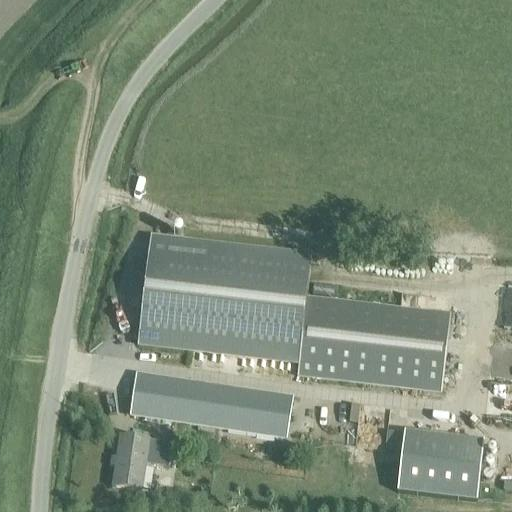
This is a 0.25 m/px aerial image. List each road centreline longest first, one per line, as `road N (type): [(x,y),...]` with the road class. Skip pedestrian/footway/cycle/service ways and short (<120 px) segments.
road 1 (track): [(83,74),(91,95),(75,160),(84,200),(97,195),(190,223),(328,240),(336,275),(474,291),(466,410),(55,356)]
road 2 (unclassified): [(43,511),(55,356),(114,120),(142,75),(216,0)]
